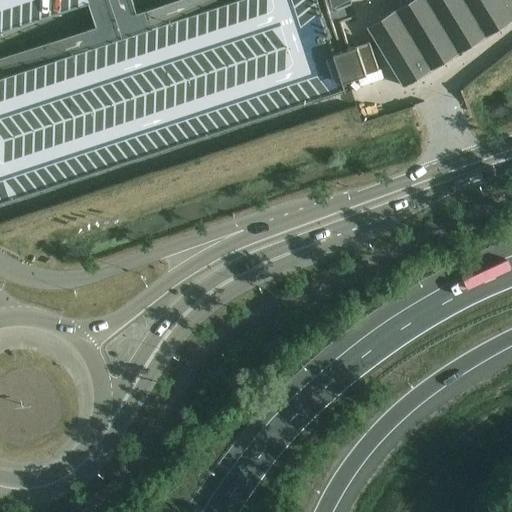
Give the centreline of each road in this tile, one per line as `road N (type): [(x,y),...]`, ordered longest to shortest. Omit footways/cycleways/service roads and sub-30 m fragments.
road 1 (tertiary): [(103,423),(163,334),(210,293),(378,216),(511,168)]
road 2 (tertiary): [(511,148),(231,248),(76,342)]
road 3 (motorway): [(511,273),(443,305),(334,380),(286,425),(218,511)]
road 4 (motorway): [(324,511),(378,435),(475,361),(511,343)]
road 5 (tertiary): [(0,485),(40,487),(62,478),(81,464),(103,423)]
